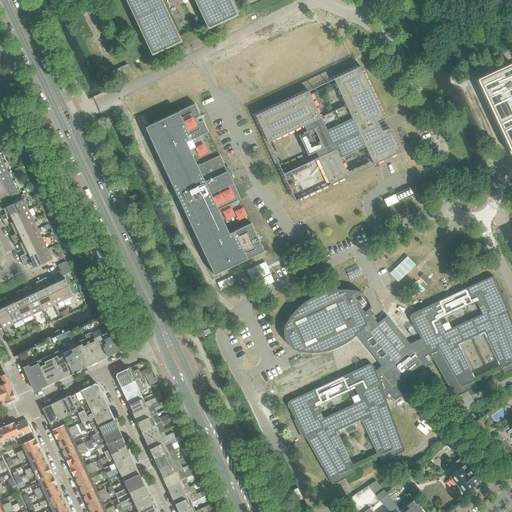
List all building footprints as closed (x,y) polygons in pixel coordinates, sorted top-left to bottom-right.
[(195,0),(208,28),(236,15),(228,0),(126,0),(152,54),(180,41),(160,0),(195,0)] [(509,68),(476,84),(511,156),(511,155),(511,58),(506,62),(509,68)] [(117,76),(130,70),(127,65),(115,71),(117,76)] [(400,152),(389,128),(382,130),(378,123),(385,120),(360,67),(333,79),(346,106),(320,118),(308,91),(255,116),(268,143),(303,126),(306,132),(298,135),(308,156),(316,152),(318,158),(282,175),(288,186),(290,190),(295,202),(348,177),(347,173),(340,159),(365,147),(372,161),(373,165),(400,152)] [(240,200),(232,182),(220,156),(197,166),(186,143),(208,133),(195,104),(145,128),(214,276),(264,252),(258,240),(254,242),(252,238),(256,236),(251,224),(229,234),(218,211),(240,200)] [(0,199),(17,191),(0,156),(0,199)] [(387,208),(413,195),(410,188),(383,200),(387,208)] [(3,221),(27,210),(25,205),(24,205),(22,200),(6,207),(8,213),(0,217),(3,221)] [(31,219),(29,214),(27,210),(3,221),(5,226),(13,222),(15,228),(31,220),(32,220),(32,219),(31,219)] [(12,241),(37,230),(35,225),(34,225),(31,220),(15,228),(18,233),(10,237),(12,241)] [(40,239),(38,234),(39,234),(37,230),(12,241),(15,246),(22,243),(25,248),(41,240),(42,240),(41,239),(40,239)] [(22,262),(47,250),(44,244),(43,245),(41,240),(25,248),(27,253),(19,257),(22,262)] [(50,259),(48,255),(48,254),(47,250),(22,262),(24,266),(32,263),(35,268),(39,266),(42,271),(51,266),(49,261),(51,260),(51,259),(50,259)] [(73,296),(64,278),(70,275),(66,268),(56,273),(60,281),(54,283),(63,301),(63,300),(63,299),(67,297),(68,298),(72,296),(73,296)] [(270,275),(259,280),(263,287),(274,282),(270,275)] [(404,450),(404,449),(384,396),(389,393),(395,401),(412,387),(407,380),(412,376),(413,378),(430,364),(424,357),(429,354),(453,395),(453,396),(454,397),(455,397),(456,397),(457,397),(477,387),(458,345),(485,333),(504,374),(511,370),(511,323),(507,310),(500,313),(498,306),(507,303),(502,293),(503,293),(501,293),(496,281),(496,280),(495,279),(494,278),(493,278),(492,277),(491,277),(490,277),(489,278),(412,313),(411,314),(411,315),(410,316),(410,317),(409,318),(409,319),(410,320),(410,321),(422,342),(400,352),(374,320),(376,319),(372,314),(371,316),(370,315),(370,313),(370,311),(370,309),(370,307),(370,305),(369,303),(368,301),(367,299),(366,298),(365,296),(363,295),(361,294),(360,293),(358,292),(356,291),(354,291),(353,291),(349,290),(345,290),(342,290),(338,290),(334,290),(330,291),(327,292),(323,293),(320,294),(316,295),(313,297),(310,299),(307,301),(304,302),(302,304),(299,307),(297,309),(294,311),(291,316),(286,322),(285,324),(284,326),(284,328),(283,330),(283,332),(283,334),(284,336),(284,338),(285,340),(286,342),(287,344),(288,345),(289,347),(292,348),(294,350),(297,351),(299,352),(302,352),(305,353),(309,353),(312,353),(316,353),(320,352),(324,352),(327,351),(331,350),(335,349),(338,347),(342,345),(345,344),(348,342),(351,339),(350,337),(353,334),(356,331),(358,330),(387,367),(377,375),(374,367),(373,366),(372,365),(371,365),(370,364),(369,364),(368,364),(367,365),(290,401),(289,401),(289,402),(288,402),(287,403),(287,404),(287,405),(287,406),(288,407),(295,420),(293,420),(293,421),(294,421),(298,430),(307,426),(310,432),(304,435),(331,483),(332,484),(333,484),(334,484),(355,474),(352,467),(335,432),(362,419),(382,462),(402,452),(403,452),(403,451),(404,450)] [(63,301),(54,283),(49,286),(46,278),(45,278),(41,280),(53,305),(57,303),(57,302),(62,300),(62,301),(63,301)] [(53,305),(41,280),(36,283),(40,290),(34,293),(43,310),(43,309),(47,307),(48,308),(53,305)] [(43,310),(34,293),(29,295),(25,287),(21,290),(33,315),(37,313),(37,312),(41,309),(42,310),(43,310)] [(33,315),(21,290),(16,292),(19,300),(14,303),(23,320),(23,319),(22,318),(27,316),(28,317),(33,315)] [(23,320),(14,303),(9,305),(5,297),(0,299),(12,324),(17,322),(17,321),(21,319),(22,320),(23,320)] [(12,324),(0,299),(0,324),(2,329),(3,329),(3,328),(7,326),(7,327),(12,324)] [(69,314),(67,309),(60,313),(63,318),(69,314)] [(104,348),(105,347),(105,344),(107,343),(102,334),(94,338),(91,332),(85,335),(86,338),(97,361),(107,356),(104,348)] [(122,349),(114,332),(113,332),(108,333),(107,332),(102,334),(107,343),(105,344),(105,347),(104,348),(107,356),(122,349)] [(57,341),(67,337),(65,333),(56,337),(57,341)] [(97,361),(86,338),(76,343),(77,346),(82,355),(80,356),(80,358),(78,360),(82,368),(97,361)] [(78,360),(80,358),(80,356),(82,355),(77,346),(68,350),(69,352),(64,354),(72,373),(82,368),(78,360)] [(72,373),(64,354),(62,350),(51,355),(57,367),(55,368),(56,371),(54,371),(58,380),(72,373)] [(29,357),(26,351),(18,355),(21,361),(29,357)] [(56,371),(55,368),(57,367),(51,355),(37,362),(47,385),(58,380),(54,371),(56,371)] [(47,385),(37,362),(24,367),(34,391),(47,385)] [(134,381),(142,377),(138,369),(130,373),(128,368),(117,374),(116,377),(120,387),(134,381)] [(16,399),(3,369),(0,370),(0,374),(4,384),(0,385),(0,389),(5,401),(6,404),(16,399)] [(138,390),(144,388),(143,384),(142,385),(141,383),(136,385),(134,381),(120,387),(125,396),(138,390)] [(88,404),(103,397),(98,385),(95,384),(69,396),(76,410),(82,407),(79,402),(83,400),(83,399),(85,398),(88,404)] [(142,399),(138,390),(125,396),(129,405),(142,399)] [(76,410),(69,396),(60,401),(67,415),(76,411),(76,410)] [(88,420),(109,410),(103,397),(88,404),(93,415),(87,418),(84,410),(77,413),(82,423),(88,420)] [(133,414),(159,402),(157,397),(145,403),(142,399),(129,405),(133,414)] [(67,415),(60,401),(52,405),(59,420),(67,415)] [(157,413),(155,408),(161,406),(159,402),(133,414),(137,423),(156,414),(157,413)] [(59,420),(52,405),(43,409),(53,430),(61,427),(58,420),(59,420)] [(114,421),(109,410),(88,420),(89,424),(88,424),(90,429),(92,428),(93,430),(98,427),(99,428),(114,421)] [(141,431),(171,418),(172,417),(171,414),(160,419),(159,418),(158,418),(156,414),(137,423),(141,431)] [(164,432),(161,426),(169,423),(168,422),(172,420),(171,418),(141,431),(145,440),(164,432)] [(31,432),(27,423),(25,419),(19,422),(25,435),(31,432)] [(94,440),(118,429),(114,421),(99,428),(101,432),(92,436),(94,440)] [(487,434),(477,421),(472,425),(481,438),(487,434)] [(25,435),(19,422),(14,424),(14,422),(4,426),(10,439),(19,435),(20,437),(25,435)] [(86,430),(82,423),(77,425),(81,432),(86,430)] [(57,439),(77,430),(75,425),(68,429),(66,424),(61,427),(53,430),(57,439)] [(10,439),(4,426),(0,428),(0,446),(2,445),(2,443),(10,439)] [(122,438),(118,429),(94,440),(91,441),(92,445),(96,443),(96,444),(104,440),(107,446),(122,438)] [(74,442),(72,437),(79,434),(77,430),(57,439),(61,448),(74,442)] [(149,449),(175,437),(173,433),(166,436),(164,432),(145,440),(149,449)] [(174,448),(172,444),(177,442),(175,437),(149,449),(154,458),(174,448)] [(106,457),(127,447),(122,438),(107,446),(109,450),(104,452),(106,457)] [(18,457),(39,448),(34,439),(21,445),(23,450),(16,453),(18,457)] [(92,445),(91,441),(90,440),(84,443),(76,446),(74,442),(61,448),(65,457),(92,445)] [(82,460),(80,454),(87,451),(94,448),(92,445),(65,457),(69,466),(82,460)] [(131,456),(127,447),(106,457),(108,461),(113,459),(115,464),(131,456)] [(43,457),(39,448),(18,457),(20,461),(27,458),(29,463),(43,457)] [(179,459),(174,448),(154,458),(158,468),(179,459)] [(182,468),(180,462),(183,460),(184,462),(186,461),(185,459),(189,458),(188,456),(190,455),(189,454),(185,456),(179,459),(158,468),(162,477),(182,468)] [(115,475),(135,465),(131,456),(115,464),(109,466),(111,471),(106,473),(108,478),(115,475)] [(26,475),(47,465),(43,457),(29,463),(31,467),(24,471),(26,475)] [(74,476),(95,467),(93,462),(85,466),(82,460),(69,466),(74,476)] [(481,478),(475,470),(468,462),(449,477),(450,478),(448,480),(453,486),(455,484),(464,494),(475,485),(474,484),(481,478)] [(51,474),(47,465),(26,475),(28,479),(35,475),(37,480),(51,474)] [(139,475),(136,467),(135,465),(115,475),(116,479),(121,477),(124,482),(139,475)] [(91,478),(89,474),(96,470),(95,467),(74,476),(78,485),(91,478)] [(186,477),(182,468),(162,477),(167,486),(186,477)] [(419,471),(413,476),(420,484),(425,480),(419,471)] [(35,494),(56,485),(51,474),(37,480),(41,487),(33,490),(35,494)] [(95,487),(93,483),(101,479),(99,475),(91,478),(78,485),(82,493),(95,487)] [(129,493),(144,486),(139,475),(124,482),(127,488),(115,494),(117,498),(129,493)] [(184,489),(182,485),(187,483),(186,481),(188,480),(186,477),(167,486),(171,495),(184,489)] [(60,494),(56,485),(35,494),(37,499),(44,495),(46,500),(60,494)] [(148,495),(144,486),(129,493),(131,498),(126,500),(128,504),(148,495)] [(86,502),(107,493),(105,488),(97,492),(95,487),(82,493),(86,502)] [(175,504),(194,496),(192,494),(190,491),(186,493),(184,489),(171,495),(175,504)] [(191,503),(206,495),(204,490),(194,496),(175,504),(178,511),(180,511),(192,507),(191,503)] [(104,505),(101,500),(109,497),(107,493),(86,502),(90,511),(104,505)] [(424,511),(409,493),(406,496),(411,502),(400,511),(424,511)] [(64,503),(60,494),(46,500),(39,503),(41,507),(48,504),(51,509),(64,503)] [(153,504),(148,495),(128,504),(121,507),(123,511),(130,507),(130,508),(135,506),(137,511),(153,504)] [(398,511),(400,511),(387,495),(380,500),(389,511),(398,511)] [(33,506),(31,501),(29,497),(24,500),(28,508),(33,506)] [(0,511),(11,506),(9,502),(2,505),(0,500),(0,511)] [(66,511),(68,511),(64,503),(51,509),(52,511),(66,511)]
